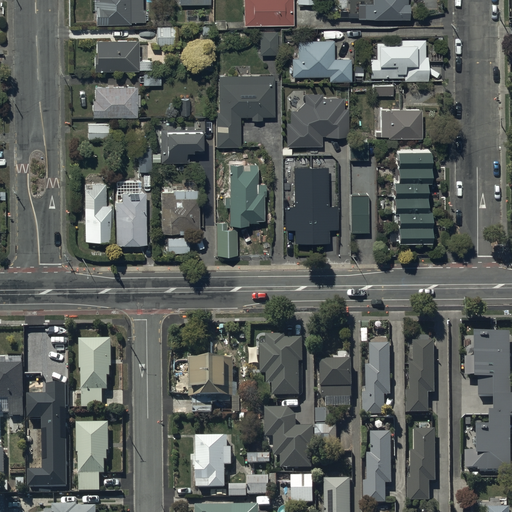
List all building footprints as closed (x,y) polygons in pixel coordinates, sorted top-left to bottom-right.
[(130,23),(146,23),(146,11),(143,11),(142,0),(98,0),(99,1),(94,1),(94,10),(96,10),(96,25),(130,25),(130,23)] [(243,0),(244,26),(293,25),(292,0),(243,0)] [(358,20),(409,20),(409,5),(408,5),(407,0),(372,0),(373,5),(358,5),(358,20)] [(177,28),(157,28),(157,46),(177,46),(177,28)] [(277,32),(260,32),(260,56),(278,56),(277,32)] [(425,40),(398,40),(398,44),(377,44),(378,60),(370,60),(370,79),(405,79),(405,82),(428,82),(428,58),(425,58),(425,40)] [(94,72),(139,71),(139,41),(97,41),(97,54),(94,54),(94,72)] [(351,81),(351,60),(334,60),(334,41),(298,42),(298,59),(293,59),(293,77),(330,77),(330,82),(351,81)] [(161,72),(144,73),(144,86),(161,86),(161,72)] [(275,118),(274,76),(219,77),(220,113),(216,113),(217,148),(241,147),(240,118),(252,118),(252,122),(262,121),(262,118),(275,118)] [(93,118),(138,117),(137,86),(95,87),(95,100),(92,100),(93,118)] [(392,86),(373,86),(374,96),(393,96),(392,86)] [(348,137),(348,110),(344,110),(343,99),(322,99),(322,94),(305,95),(305,103),(297,111),(291,112),(291,124),(287,124),(287,147),(322,147),(321,136),(326,136),(326,137),(348,137)] [(180,98),(180,114),(189,114),(189,98),(180,98)] [(422,139),(422,110),(381,110),(381,132),(375,132),(375,138),(389,138),(389,140),(422,139)] [(108,125),(88,125),(88,141),(109,140),(108,125)] [(204,129),(160,130),(161,164),(189,163),(188,154),(204,154),(204,129)] [(348,139),(348,157),(367,157),(367,139),(348,139)] [(152,172),(151,147),(138,147),(139,173),(152,172)] [(430,153),(397,154),(397,183),(393,183),(394,215),(399,214),(399,244),(431,244),(431,214),(427,214),(426,185),(430,185),(430,153)] [(257,164),(229,164),(229,227),(248,227),(248,224),(258,224),(258,222),(264,222),(264,197),(266,197),(266,185),(257,185),(257,164)] [(327,168),(293,169),(294,208),(285,208),(285,231),(294,231),(295,245),(329,244),(328,231),(338,231),(337,207),(328,208),(327,168)] [(106,184),(84,184),(85,243),(112,242),(111,206),(106,207),(106,184)] [(173,192),(160,192),(161,236),(186,235),(185,231),(199,230),(199,199),(174,200),(174,196),(173,196),(173,192)] [(122,204),(116,204),(117,247),(147,246),(146,194),(122,194),(122,204)] [(369,194),(351,194),(352,232),(369,232),(369,194)] [(227,224),(217,224),(217,256),(237,255),(237,231),(227,231),(227,224)] [(189,238),(168,239),(168,256),(190,255),(189,238)] [(511,395),(509,395),(509,333),(474,334),(474,357),(464,357),(464,376),(473,376),(473,378),(477,378),(477,396),(493,396),(493,411),(489,411),(489,426),(475,426),(475,452),(464,452),(464,468),(478,469),(478,471),(510,471),(510,417),(511,417),(511,395)] [(303,335),(258,335),(258,374),(266,374),(266,384),(272,384),(272,397),(303,397),(303,335)] [(110,339),(80,340),(82,391),(112,390),(110,339)] [(433,341),(413,341),(414,364),(410,364),(411,391),(406,391),(407,412),(428,412),(428,394),(435,394),(433,341)] [(390,344),(370,344),(370,365),(366,365),(366,392),(362,392),(362,415),(385,415),(384,395),(391,395),(390,344)] [(233,359),(189,361),(190,400),(234,398),(233,359)] [(352,360),(320,361),(321,398),(353,398),(352,360)] [(21,363),(0,363),(0,411),(23,411),(21,363)] [(65,383),(46,383),(46,393),(29,393),(29,418),(42,418),(42,468),(29,468),(29,486),(67,486),(65,383)] [(288,408),(265,408),(265,437),(273,437),(273,457),(281,457),(281,468),(311,468),(311,450),(314,450),(314,426),(296,427),(296,416),(288,408)] [(326,409),(316,410),(316,423),(326,423),(326,409)] [(336,446),(336,426),(326,426),(326,424),(317,424),(317,426),(315,426),(315,446),(336,446)] [(108,425),(78,425),(79,477),(109,477),(108,425)] [(407,479),(407,501),(430,501),(429,482),(436,482),(435,430),(414,430),(414,451),(410,451),(411,479),(407,479)] [(391,484),(391,433),(371,433),(371,454),(367,454),(367,482),(363,482),(364,504),(386,504),(386,484),(391,484)] [(228,436),(195,437),(196,488),(229,487),(228,436)] [(270,443),(248,443),(248,463),(270,463),(270,443)] [(313,476),(291,476),(292,503),(313,503),(313,476)] [(269,495),(269,477),(248,477),(248,495),(269,495)] [(349,511),(349,479),(324,479),(324,511),(349,511)] [(246,496),(246,485),(241,485),(241,483),(235,483),(235,485),(230,485),(230,496),(246,496)]
